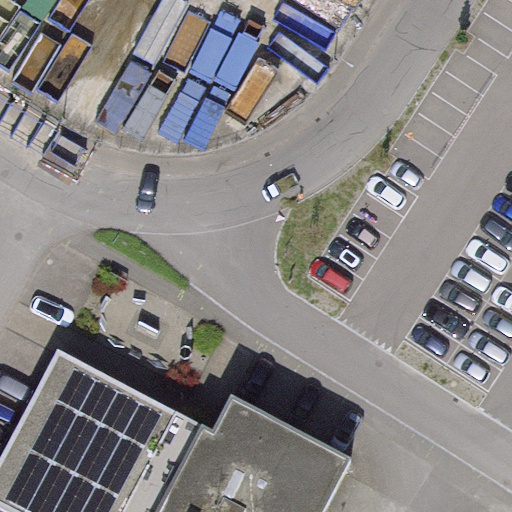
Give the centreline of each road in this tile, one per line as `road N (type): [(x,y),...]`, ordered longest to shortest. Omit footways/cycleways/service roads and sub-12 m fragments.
road 1 (residential): [(194,205),(221,261),(272,314),(511,463)]
road 2 (residential): [(194,205),(254,199),(307,165),(353,124),(434,0)]
road 3 (residential): [(0,143),(123,198),(194,205)]
